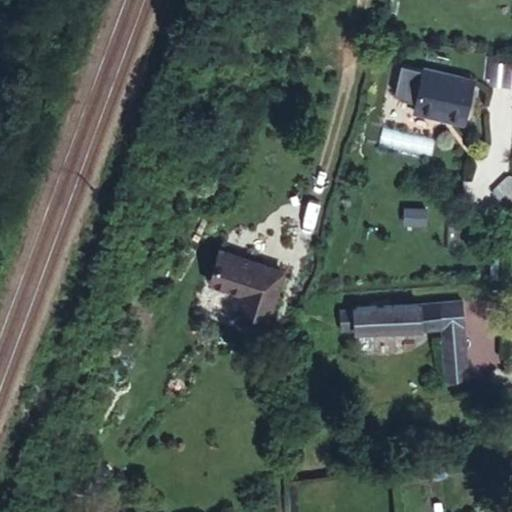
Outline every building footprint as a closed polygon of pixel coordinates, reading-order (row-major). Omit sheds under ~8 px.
[(423,69),(401,64),(394,92),(398,97),(416,102),(414,111),(435,116),(436,111),(464,117),(473,78),(423,67),(423,69)] [(239,305),(267,314),(281,269),(219,250),(209,281),(243,291),(239,305)] [(442,324),(464,323),(462,298),(420,302),(355,306),(355,308),(356,328),(356,330),(357,330),(373,329),(442,324)] [(355,308),(340,309),(341,329),(356,328),(355,308)] [(467,375),(464,323),(442,324),(445,376),(467,375)] [(373,329),(357,330),(359,355),(375,354),(373,329)]
